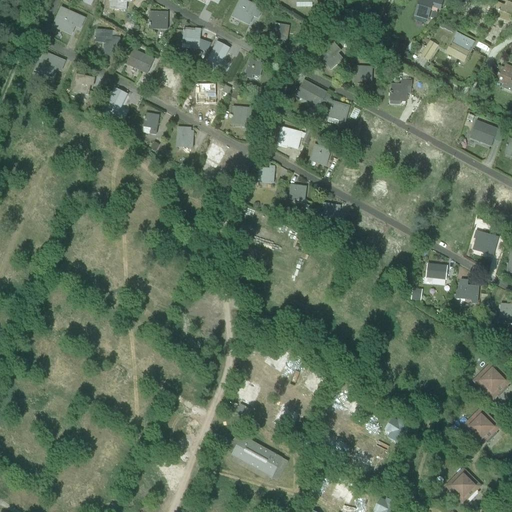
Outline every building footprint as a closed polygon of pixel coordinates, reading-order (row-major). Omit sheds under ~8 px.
[(110,9),(126,10),(127,1),(132,2),(131,0),(110,0),(110,2),(110,9)] [(139,9),(146,0),(136,0),(133,4),(139,9)] [(243,0),(240,0),(232,17),(233,17),(233,16),(241,19),(240,21),(249,25),(253,17),(255,18),(256,15),(259,17),(263,9),(243,0)] [(427,20),(431,8),(432,4),(441,7),(443,0),(423,0),(423,2),(420,1),(415,16),(415,17),(426,21),(427,20)] [(496,3),(491,15),(496,18),(508,22),(511,12),(511,4),(510,4),(508,8),(501,5),(496,3)] [(54,26),(62,29),(62,31),(71,35),(75,27),(77,28),(78,25),(82,27),(85,19),(61,9),(53,27),(54,27),(54,26)] [(167,32),(168,14),(149,13),(149,31),(167,32)] [(443,22),(440,28),(447,31),(450,26),(443,22)] [(126,24),(122,32),(128,34),(131,26),(126,24)] [(119,49),(120,40),(112,39),(113,32),(103,31),(96,30),(95,42),(105,43),(104,56),(113,57),(114,49),(119,49)] [(198,51),(200,30),(196,30),(195,32),(184,31),(183,43),(191,44),(190,50),(198,51)] [(456,34),(451,44),(446,53),(464,62),(470,49),(469,48),(472,42),(456,34)] [(319,57),(330,70),(341,61),(337,55),(340,52),(330,40),(323,45),(327,50),(319,57)] [(421,57),(428,62),(438,46),(430,42),(421,57)] [(169,43),(165,50),(173,55),(176,48),(169,43)] [(217,44),(208,62),(221,69),(230,51),(217,44)] [(419,47),(416,52),(421,54),(425,48),(421,45),(420,47),(419,47)] [(125,65),(147,75),(154,60),(132,50),(125,65)] [(63,70),(67,63),(43,53),(35,71),(36,70),(44,74),(44,75),(53,79),(57,71),(59,72),(60,69),(63,70)] [(244,78),(252,80),(253,74),(260,76),(263,65),(248,61),(244,78)] [(165,64),(159,76),(182,88),(188,76),(165,64)] [(364,85),(371,85),(372,68),(355,67),(355,74),(353,74),(353,75),(355,75),(354,82),(364,83),(364,85)] [(511,82),(510,81),(511,75),(511,68),(510,68),(508,72),(501,69),(496,81),(503,84),(501,89),(511,93),(511,89),(511,82)] [(73,85),(72,93),(85,96),(89,97),(91,85),(94,85),(95,79),(76,75),(73,85)] [(411,95),(411,82),(401,81),(400,85),(391,85),(389,106),(399,107),(400,102),(406,102),(406,95),(411,95)] [(317,108),(318,108),(326,94),(304,82),(296,96),(310,104),(311,103),(318,107),(317,108)] [(215,98),(215,85),(196,86),(196,103),(203,103),(203,105),(209,105),(209,98),(215,98)] [(225,86),(222,93),(229,96),(232,89),(225,86)] [(115,91),(106,109),(119,115),(128,97),(115,91)] [(439,101),(432,113),(455,126),(462,115),(439,101)] [(329,118),(327,123),(338,126),(339,121),(345,122),(346,118),(349,108),(333,103),(330,113),(329,118)] [(240,125),(245,126),(246,117),(250,118),(251,109),(248,109),(248,110),(233,108),(231,123),(240,124),(240,125)] [(155,136),(159,117),(146,115),(143,129),(151,130),(150,135),(155,136)] [(357,140),(375,145),(381,124),(363,118),(357,140)] [(476,122),(469,139),(470,139),(470,138),(477,141),(477,142),(491,147),(497,131),(476,122)] [(193,140),(193,133),(190,133),(191,130),(177,129),(176,145),(184,146),(184,148),(189,148),(189,149),(192,150),(192,145),(189,144),(190,140),(193,140)] [(287,148),(297,150),(302,134),(298,133),(281,129),(277,143),(288,146),(287,148)] [(302,143),(307,145),(313,132),(307,130),(302,143)] [(153,144),(150,149),(156,153),(159,147),(153,144)] [(212,144),(201,167),(215,174),(225,151),(212,144)] [(325,167),(330,152),(315,147),(310,159),(320,163),(319,165),(325,167)] [(335,149),(333,157),(339,159),(342,152),(335,149)] [(423,149),(418,166),(435,171),(440,154),(423,149)] [(346,159),(335,178),(344,183),(355,164),(346,159)] [(269,170),(259,169),(258,183),(273,184),(274,168),(270,168),(269,170)] [(477,193),(480,173),(458,171),(456,190),(477,193)] [(373,178),(371,195),(389,197),(391,181),(373,178)] [(304,203),(306,188),(291,186),(289,199),(296,200),(296,202),(304,203)] [(510,211),(511,199),(511,190),(494,188),(490,208),(510,211)] [(419,215),(421,198),(401,195),(398,212),(419,215)] [(327,220),(334,221),(335,212),(339,212),(340,208),(317,204),(315,218),(319,218),(319,217),(327,218),(327,220)] [(361,219),(349,240),(359,246),(360,243),(362,240),(371,225),(361,219)] [(492,256),(496,244),(497,239),(476,233),(474,239),(476,240),(473,248),(487,252),(486,254),(492,256)] [(389,235),(376,259),(387,265),(400,241),(389,235)] [(445,284),(446,271),(434,270),(435,268),(430,268),(428,282),(445,284)] [(477,302),(478,288),(466,287),(467,282),(460,281),(455,297),(472,299),(472,301),(477,302)] [(500,318),(511,319),(511,306),(501,306),(500,318)] [(508,380),(494,366),(489,366),(475,380),(475,385),(490,399),(494,399),(497,396),(498,398),(507,389),(506,387),(508,385),(508,380)] [(307,376),(303,388),(320,395),(324,383),(307,376)] [(260,391),(256,390),(257,383),(243,380),(238,402),(257,406),(260,391)] [(343,409),(356,416),(364,403),(350,395),(343,409)] [(285,404),(274,422),(289,431),(299,412),(285,404)] [(240,405),(236,412),(247,417),(250,410),(240,405)] [(497,426),(483,412),(478,412),(464,426),(464,431),(478,445),(483,445),(485,442),(487,444),(496,435),(495,433),(497,431),(497,426)] [(383,436),(401,445),(411,426),(393,417),(383,436)] [(232,457),(269,478),(269,477),(275,481),(286,462),(280,458),(242,438),(239,443),(234,441),(230,448),(235,451),(232,457)] [(373,461),(369,460),(371,452),(355,448),(350,466),(370,472),(373,461)] [(478,485),(465,472),(461,472),(447,485),(448,489),(461,503),(465,503),(467,500),(469,502),(478,494),(476,492),(478,489),(478,485)] [(336,484),(331,496),(351,504),(355,492),(336,484)] [(379,497),(373,511),(388,511),(392,502),(379,497)]
